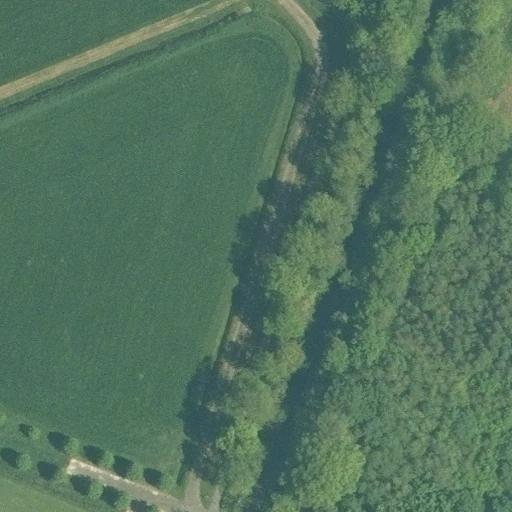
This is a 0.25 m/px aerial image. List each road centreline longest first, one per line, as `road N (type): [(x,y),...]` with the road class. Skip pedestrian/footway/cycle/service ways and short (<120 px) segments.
road 1 (track): [(281,0),(315,35),(319,78),(185,511)]
road 2 (track): [(481,0),(297,511)]
